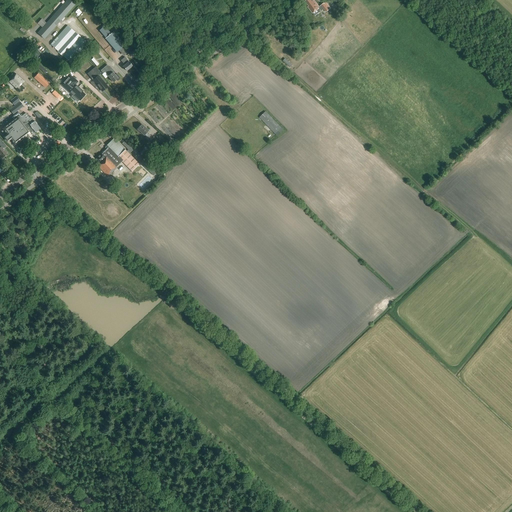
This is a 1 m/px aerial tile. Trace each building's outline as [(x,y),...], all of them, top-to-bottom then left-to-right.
[(44,39),(75,5),(69,0),(67,0),(38,33),(44,39)] [(326,12),(330,8),(326,2),(318,7),(313,2),(314,1),(313,0),(310,0),(306,0),(305,1),(309,6),(307,7),(312,13),(313,13),(315,16),(324,9),(326,12)] [(33,17),(38,21),(45,14),(39,9),(33,17)] [(58,51),(75,33),(67,26),(50,44),(58,51)] [(105,26),(99,30),(106,38),(111,34),(105,26)] [(125,46),(113,32),(111,34),(106,38),(105,38),(117,52),(121,49),(125,55),(130,50),(126,45),(125,46)] [(65,53),(80,37),(75,33),(58,51),(57,52),(62,56),(63,56),(65,53)] [(72,64),(89,45),(80,37),(65,53),(63,56),(72,64)] [(134,49),(130,53),(133,58),(138,54),(134,49)] [(80,69),(87,61),(82,57),(75,65),(80,69)] [(128,62),(124,57),(120,61),(124,65),(122,67),(126,71),(132,66),(128,62)] [(110,68),(107,65),(100,71),(103,74),(105,72),(108,76),(113,82),(116,80),(116,81),(117,81),(120,79),(120,78),(117,74),(115,75),(114,74),(115,73),(110,67),(110,68)] [(107,87),(98,76),(100,74),(95,67),(87,74),(92,81),(93,80),(102,91),(107,87)] [(73,78),(68,73),(62,79),(64,80),(65,79),(66,80),(69,83),(73,78)] [(24,81),(16,74),(12,79),(8,76),(5,79),(17,89),(16,90),(19,93),(20,91),(21,92),(24,89),(21,85),(24,81)] [(66,80),(61,85),(73,95),(71,97),(77,102),(79,99),(80,100),(85,95),(82,92),(75,85),(77,82),(73,78),(69,83),(66,80)] [(17,96),(12,100),(16,105),(21,100),(17,96)] [(20,102),(10,110),(13,114),(23,107),(20,102)] [(277,136),(283,130),(265,111),(259,118),(277,136)] [(7,142),(10,140),(15,146),(26,137),(27,139),(32,135),(30,133),(34,131),(35,133),(40,129),(31,117),(29,118),(26,113),(22,116),(19,112),(12,117),(13,119),(1,129),(3,130),(1,132),(5,136),(3,137),(7,142)] [(151,136),(146,133),(148,131),(141,124),(137,129),(144,136),(144,135),(146,137),(145,139),(147,141),(151,136)] [(101,153),(96,159),(99,162),(96,165),(107,177),(117,167),(116,167),(122,162),(132,172),(139,165),(125,150),(124,150),(113,139),(107,145),(108,147),(102,152),(103,153),(102,154),(101,153)] [(125,141),(122,144),(131,152),(133,149),(125,141)] [(146,146),(140,152),(143,154),(149,149),(146,146)] [(154,175),(158,170),(145,159),(141,163),(154,175)] [(124,183),(127,180),(121,175),(118,178),(124,183)]
